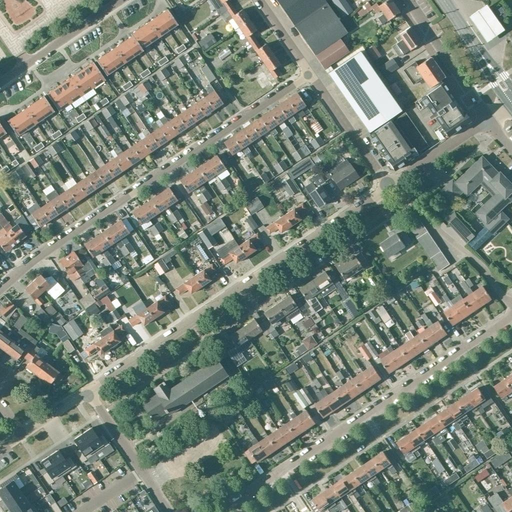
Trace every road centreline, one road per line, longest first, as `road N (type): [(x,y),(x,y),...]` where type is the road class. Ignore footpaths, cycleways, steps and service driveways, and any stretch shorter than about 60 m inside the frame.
road 1 (residential): [(312,75),(44,252),(0,292)]
road 2 (residential): [(86,391),(387,185)]
road 3 (residential): [(220,511),(511,313)]
road 4 (residential): [(168,511),(86,391)]
road 5 (residential): [(407,0),(487,120)]
road 6 (residential): [(119,0),(0,81)]
road 7 (residential): [(387,185),(312,75)]
